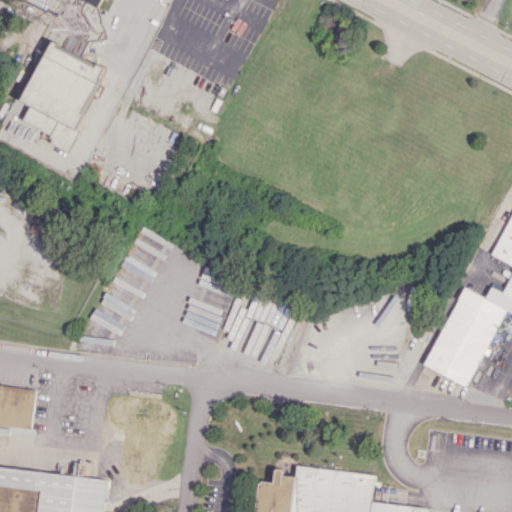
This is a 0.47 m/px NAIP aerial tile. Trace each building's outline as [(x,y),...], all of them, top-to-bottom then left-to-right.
[(22,101),(30,105),(21,123),(70,145),(105,68),(49,43),(22,101)] [(511,262),(492,252),(511,213),(511,262)] [(466,384),(423,362),(463,286),(506,309),(466,384)] [(35,387),(0,383),(0,511),(103,511),(107,478),(0,467),(0,424),(31,428),(35,387)] [(118,475),(128,475),(127,482),(140,483),(141,477),(153,479),(160,405),(135,403),(134,409),(124,408),(118,475)] [(424,511),(425,507),(372,502),(375,474),(296,466),(295,476),(283,475),(283,469),(275,468),(274,482),(258,480),(255,511),(424,511)]
